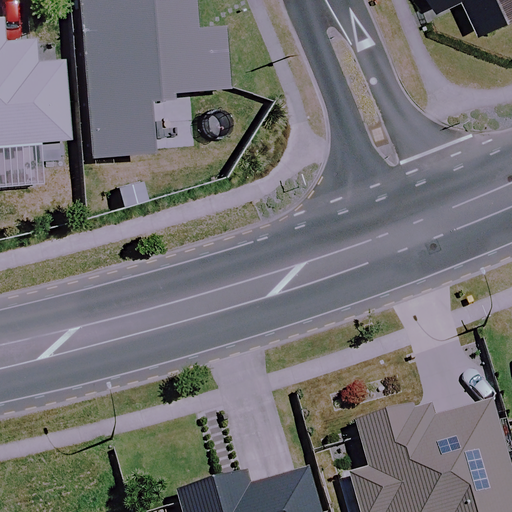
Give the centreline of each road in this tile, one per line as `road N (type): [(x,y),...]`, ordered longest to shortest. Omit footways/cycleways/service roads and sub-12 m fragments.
road 1 (secondary): [(410,243),(310,282),(0,366)]
road 2 (residential): [(410,243),(324,0)]
